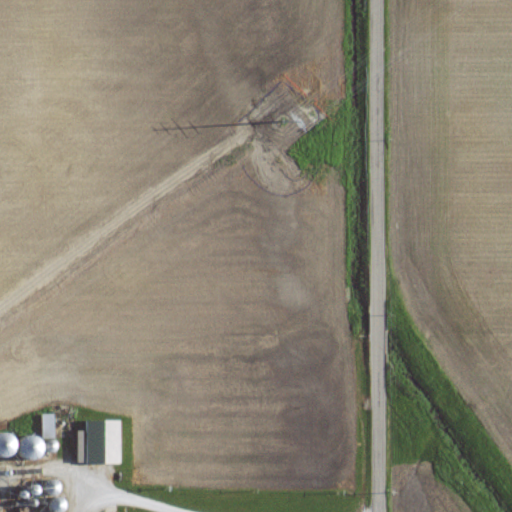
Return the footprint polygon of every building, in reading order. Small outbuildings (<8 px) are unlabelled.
[(119,420),(85,420),(85,464),(119,464),(119,420)] [(0,454),(11,455),(11,434),(0,433),(0,454)] [(21,438),(22,457),(38,457),(38,437),(21,438)] [(55,479),(43,482),(47,496),(59,492),(55,479)] [(57,511),(60,511),(65,502),(54,497),(49,508),(57,511)]
